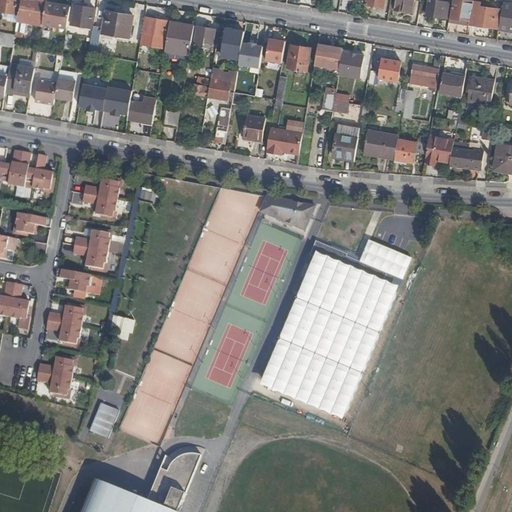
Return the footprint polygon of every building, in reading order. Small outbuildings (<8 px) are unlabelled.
[(18,0),(0,0),(0,11),(16,15),(18,0)] [(46,0),(24,0),(23,12),(36,14),(41,15),(41,18),(41,19),(43,20),(45,10),(46,2),(46,0)] [(414,0),(397,0),(396,9),(413,12),(414,0)] [(452,5),(452,3),(449,3),(433,0),(429,0),(429,1),(421,0),(419,13),(427,14),(427,15),(442,18),(443,17),(450,18),(451,14),(452,5)] [(475,25),(478,2),(465,0),(454,0),(451,18),(470,21),(470,24),(475,25)] [(56,4),(46,2),(45,10),(43,20),(43,24),(67,29),(69,18),(71,7),(61,5),(60,8),(56,7),(56,4)] [(501,19),(502,11),(491,10),(480,8),(481,3),(478,2),(475,25),(485,26),(498,29),(500,19),(501,19)] [(88,5),(82,4),(82,6),(75,5),(72,24),(91,28),(95,8),(87,7),(88,5)] [(511,7),(503,6),(502,11),(501,19),(505,19),(507,13),(511,14),(511,7)] [(102,32),(113,34),(129,37),(133,16),(108,11),(106,20),(104,20),(102,32)] [(26,16),(19,14),(17,25),(16,32),(23,34),(26,16)] [(168,21),(146,17),(143,34),(153,36),(165,38),(168,21)] [(194,26),(170,21),(168,33),(166,46),(165,52),(189,56),(193,33),(194,26)] [(100,28),(93,26),(93,28),(91,39),(88,55),(95,57),(98,39),(98,37),(99,34),(99,33),(100,28)] [(214,38),(215,29),(197,26),(195,37),(194,44),(203,45),(204,42),(213,43),(214,38)] [(243,43),(244,32),(225,29),(223,45),(221,55),(240,59),(241,57),(243,43)] [(0,41),(0,45),(14,48),(16,34),(1,32),(0,41)] [(286,43),(270,40),(266,62),(283,64),(286,43)] [(249,44),(243,43),(241,57),(240,59),(239,67),(260,70),(263,47),(257,46),(257,44),(249,43),(249,44)] [(311,49),(291,45),(288,67),(294,68),(294,72),(303,74),(304,70),(307,71),(311,49)] [(343,49),(319,45),(315,64),(340,69),(343,49)] [(368,56),(346,52),(342,74),(348,75),(349,70),(364,73),(365,64),(367,64),(368,56)] [(401,62),(383,58),(379,78),(398,81),(401,62)] [(439,67),(441,59),(434,58),(433,65),(439,67)] [(6,89),(31,93),(33,84),(35,69),(10,64),(8,77),(6,89)] [(438,74),(439,70),(413,65),(410,83),(436,88),(438,74)] [(211,79),(210,85),(208,95),(228,99),(231,82),(236,83),(236,79),(237,78),(222,75),(222,70),(213,68),(211,79)] [(465,78),(443,74),(442,81),(440,92),(462,96),(464,83),(465,78)] [(0,95),(5,96),(6,89),(8,77),(0,75),(0,95)] [(286,77),(280,76),(276,100),(275,104),(281,105),(286,77)] [(488,79),(472,76),(467,101),(491,105),(495,81),(488,79)] [(58,82),(55,97),(73,100),(77,80),(59,77),(59,78),(58,82)] [(197,77),(196,83),(210,85),(211,79),(197,77)] [(36,101),(54,104),(55,99),(55,97),(58,82),(40,78),(36,101)] [(205,96),(207,86),(187,82),(186,92),(191,93),(191,94),(205,96)] [(108,89),(84,85),(80,108),(86,109),(86,111),(96,113),(96,111),(104,113),(108,89)] [(133,91),(108,87),(108,89),(104,113),(111,114),(110,116),(121,118),(121,116),(128,117),(129,115),(131,101),(133,91)] [(405,99),(403,113),(402,117),(410,119),(413,99),(414,92),(407,91),(406,96),(405,99)] [(335,94),(325,93),(323,103),(333,105),(335,94)] [(345,95),(335,93),(334,100),(334,101),(344,103),(345,95)] [(128,117),(128,119),(152,123),(154,113),(155,105),(131,101),(129,115),(128,117)] [(344,103),(334,101),(333,110),(349,113),(351,104),(344,103)] [(357,117),(360,106),(352,104),(349,115),(357,117)] [(179,115),(179,112),(167,110),(164,125),(177,128),(179,115)] [(264,119),(246,116),(242,139),(261,143),(264,119)] [(215,140),(226,142),(229,121),(220,119),(215,140)] [(494,131),(495,126),(485,124),(483,139),(493,140),(494,131)] [(339,125),(337,134),(344,135),(357,137),(359,129),(339,125)] [(269,138),(266,153),(281,155),(281,152),(299,155),(301,143),(302,134),(271,128),(269,138)] [(379,155),(395,158),(398,139),(399,135),(367,130),(363,155),(378,157),(379,155)] [(357,145),(358,138),(357,137),(344,135),(337,134),(334,155),(355,159),(357,145)] [(428,145),(429,138),(418,136),(417,143),(428,145)] [(454,141),(429,137),(429,138),(428,145),(426,154),(425,162),(424,163),(435,165),(436,160),(450,163),(451,160),(452,149),(454,141)] [(415,153),(426,154),(428,145),(417,143),(398,139),(395,158),(395,160),(413,163),(415,153)] [(494,170),(503,172),(503,170),(511,171),(511,147),(498,146),(494,170)] [(456,149),(454,165),(482,169),(485,151),(474,150),(474,152),(466,151),(456,149)] [(14,166),(11,165),(8,182),(11,183),(10,187),(18,188),(25,153),(17,151),(14,166)] [(33,154),(25,153),(18,188),(26,190),(26,186),(34,188),(38,170),(30,169),(33,154)] [(45,172),(49,157),(41,156),(38,170),(34,188),(34,191),(42,192),(42,189),(52,191),(55,175),(45,172)] [(8,182),(11,165),(5,164),(2,181),(8,182)] [(85,195),(118,201),(120,191),(117,190),(119,184),(103,181),(101,191),(87,188),(85,195)] [(309,232),(318,210),(270,191),(261,214),(309,232)] [(156,204),(158,195),(142,192),(140,200),(156,204)] [(116,212),(118,201),(85,195),(84,202),(99,205),(97,214),(113,217),(114,212),(116,212)] [(51,228),(53,221),(21,215),(19,226),(22,226),(20,232),(35,235),(38,225),(51,228)] [(76,247),(109,253),(111,243),(108,242),(109,235),(93,232),(91,242),(77,240),(76,247)] [(15,239),(0,236),(0,253),(3,254),(4,248),(13,249),(15,239)] [(36,250),(46,251),(47,244),(37,243),(36,250)] [(413,260),(371,243),(362,263),(404,281),(413,260)] [(107,264),(109,253),(76,247),(74,255),(89,257),(87,267),(103,270),(104,263),(107,264)] [(399,293),(315,258),(264,380),(348,415),(399,293)] [(90,288),(92,276),(59,270),(57,278),(71,281),(69,289),(86,293),(87,288),(90,288)] [(0,316),(10,318),(16,286),(9,285),(6,299),(0,297),(0,316)] [(23,288),(16,286),(10,318),(21,321),(22,318),(28,319),(31,304),(20,302),(23,288)] [(49,321),(82,327),(84,317),(82,317),(83,311),(66,308),(64,317),(50,314),(49,321)] [(80,339),(82,327),(49,321),(47,329),(61,332),(59,341),(76,344),(77,338),(80,339)] [(39,372),(72,379),(74,368),(72,367),(73,362),(56,359),(55,367),(40,365),(39,372)] [(69,390),(72,379),(39,372),(37,380),(51,383),(50,392),(66,395),(67,390),(69,390)] [(120,411),(103,404),(92,430),(109,437),(120,411)] [(178,511),(203,452),(197,450),(189,450),(181,454),(175,459),(172,462),(169,467),(164,465),(159,475),(148,502),(100,484),(88,511),(178,511)]
